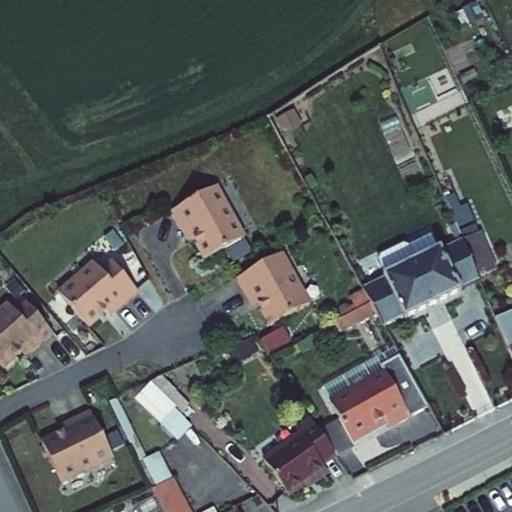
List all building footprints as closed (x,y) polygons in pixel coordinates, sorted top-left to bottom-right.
[(0,0),(0,7),(9,20),(35,0),(0,0)] [(68,0),(43,19),(63,46),(125,0),(68,0)] [(218,191),(173,216),(185,239),(192,236),(206,263),(245,242),(218,191)] [(431,233),(404,246),(410,260),(437,247),(431,233)] [(383,275),(359,286),(384,331),(405,320),(406,323),(461,296),(460,294),(481,284),(461,238),(438,249),(437,247),(410,260),(404,246),(397,244),(378,253),(376,260),(382,273),(383,275)] [(283,258),(237,282),(250,306),(256,303),(271,330),(310,308),(283,258)] [(92,264),(56,295),(86,328),(109,308),(113,314),(137,293),(110,263),(99,273),(92,264)] [(6,304),(0,309),(0,368),(23,349),(28,354),(51,334),(25,304),(14,313),(6,304)] [(345,332),(374,316),(368,305),(339,321),(345,332)] [(429,413),(400,361),(381,371),(385,378),(331,408),(353,448),(373,436),(371,432),(385,424),(390,434),(429,413)] [(176,441),(193,425),(153,382),(136,397),(176,441)] [(67,432),(40,445),(59,485),(111,460),(89,414),(64,425),(67,432)] [(305,439),(270,459),(293,499),(312,488),(309,482),(337,466),(313,424),(301,431),(305,439)] [(157,500),(163,511),(180,511),(190,507),(180,489),(157,500)]
